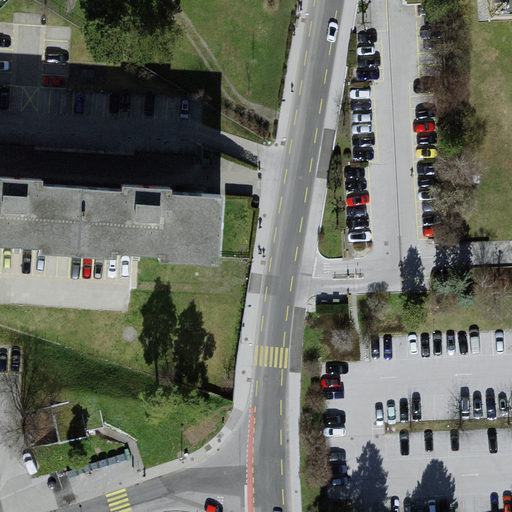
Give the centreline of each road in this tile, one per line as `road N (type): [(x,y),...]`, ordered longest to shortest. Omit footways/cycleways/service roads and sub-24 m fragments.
road 1 (tertiary): [(266,478),(274,328),(325,0)]
road 2 (residential): [(266,478),(209,481),(102,511)]
